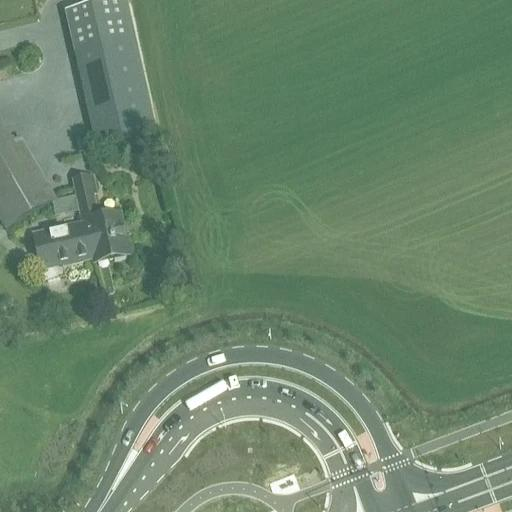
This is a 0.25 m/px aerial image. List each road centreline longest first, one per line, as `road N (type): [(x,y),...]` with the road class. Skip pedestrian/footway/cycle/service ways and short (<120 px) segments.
road 1 (unclassified): [(406,511),(364,412),(330,379),(269,356),(213,362),(169,386),(122,451),(112,493)]
road 2 (unclassified): [(112,493),(196,404),(262,391),(297,400),(332,427),(373,511)]
